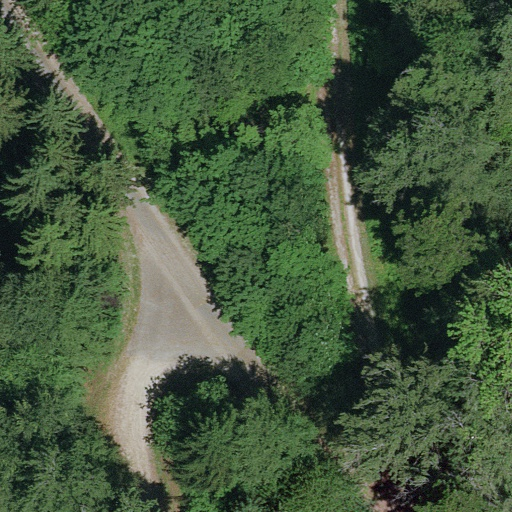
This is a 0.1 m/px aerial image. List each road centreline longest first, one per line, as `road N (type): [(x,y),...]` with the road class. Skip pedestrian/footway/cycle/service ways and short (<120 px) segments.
road 1 (track): [(371,511),(178,287),(0,11)]
road 2 (track): [(325,0),(399,511)]
road 3 (track): [(152,511),(121,455),(129,360),(178,287)]
